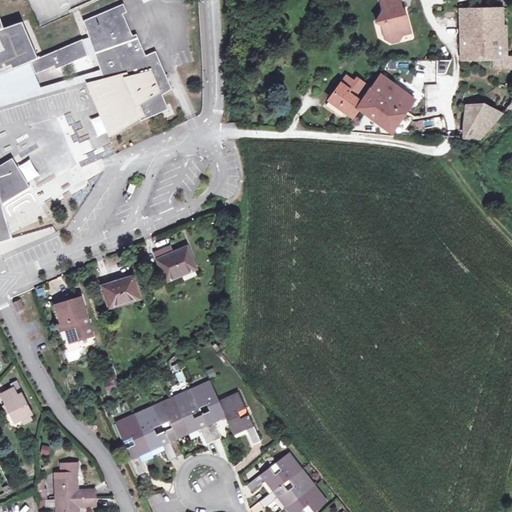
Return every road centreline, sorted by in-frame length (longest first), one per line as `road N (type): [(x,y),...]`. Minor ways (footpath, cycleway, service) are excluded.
road 1 (track): [(443,150),(321,135),(208,136)]
road 2 (unclassified): [(131,228),(210,190),(219,175),(208,136)]
road 3 (residential): [(423,0),(455,60),(451,136)]
road 4 (unclassified): [(131,228),(0,283)]
road 5 (unclassified): [(214,0),(219,107),(208,136)]
road 6 (unclassified): [(208,136),(165,154),(131,228)]
road 7 (residential): [(227,487),(218,461),(204,457),(182,473),(191,499),(219,499)]
